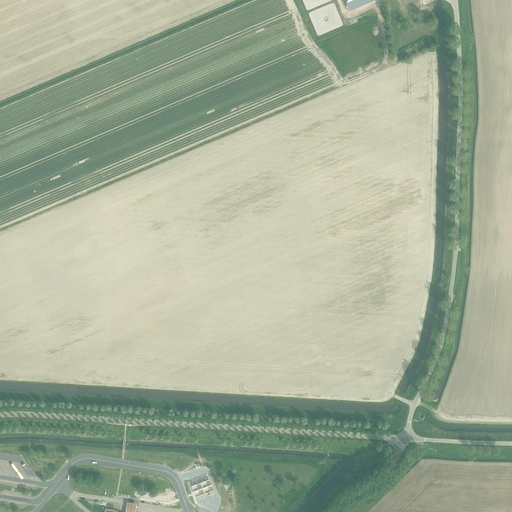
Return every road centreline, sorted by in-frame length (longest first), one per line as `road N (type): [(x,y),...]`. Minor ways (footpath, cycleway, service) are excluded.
road 1 (unclassified): [(405,439),(438,352),(452,283),(460,117),(455,0)]
road 2 (unclassified): [(405,439),(125,421)]
road 3 (unclassified): [(0,416),(125,421)]
